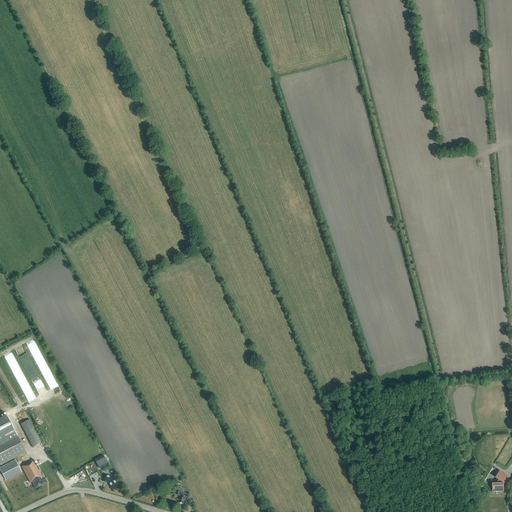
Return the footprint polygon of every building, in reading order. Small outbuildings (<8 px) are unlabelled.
[(31,361),(23,364),(26,372),(34,369),(31,361)] [(0,465),(26,452),(7,416),(0,419),(0,465)] [(20,425),(25,433),(33,448),(42,443),(29,420),(20,425)] [(103,456),(94,460),(95,460),(96,464),(99,469),(103,467),(108,464),(103,456)] [(22,472),(20,468),(15,460),(0,468),(0,470),(6,481),(22,472)] [(30,462),(22,466),(30,483),(32,482),(36,488),(44,484),(40,477),(41,476),(33,461),(30,462)] [(493,491),(503,491),(503,484),(504,482),(505,483),(508,477),(500,472),(496,478),(498,479),(495,484),(493,484),(493,491)] [(105,475),(103,482),(107,483),(108,483),(112,490),(118,486),(115,480),(114,476),(110,475),(110,476),(105,475)] [(178,495),(181,496),(179,502),(183,504),(185,497),(186,494),(179,491),(178,495)]
